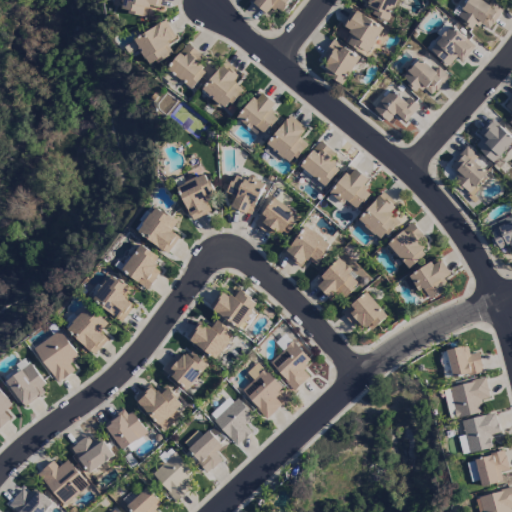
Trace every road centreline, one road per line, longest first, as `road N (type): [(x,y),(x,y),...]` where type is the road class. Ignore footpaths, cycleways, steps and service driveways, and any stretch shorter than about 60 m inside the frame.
road 1 (residential): [(511,342),(472,248),(412,167),(207,9)]
road 2 (residential): [(511,295),(424,333),(362,378),(220,511)]
road 3 (residential): [(0,478),(127,371),(202,269)]
road 4 (residential): [(202,269),(223,255),(248,260),(303,308),(362,378)]
road 5 (residential): [(511,54),(412,167)]
